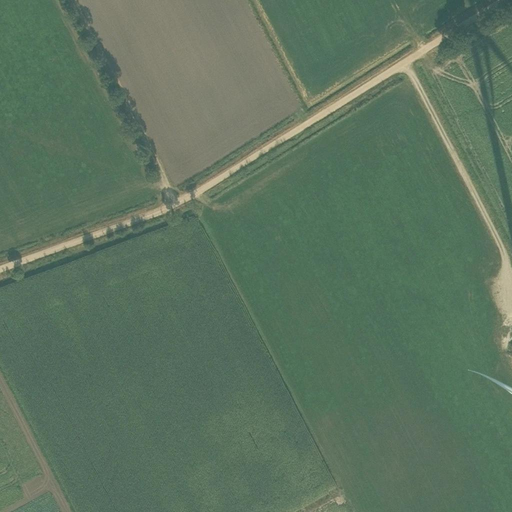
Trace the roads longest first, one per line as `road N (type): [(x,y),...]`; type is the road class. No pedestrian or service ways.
road 1 (track): [(0,276),(180,205),(511,0)]
road 2 (track): [(180,205),(71,0)]
